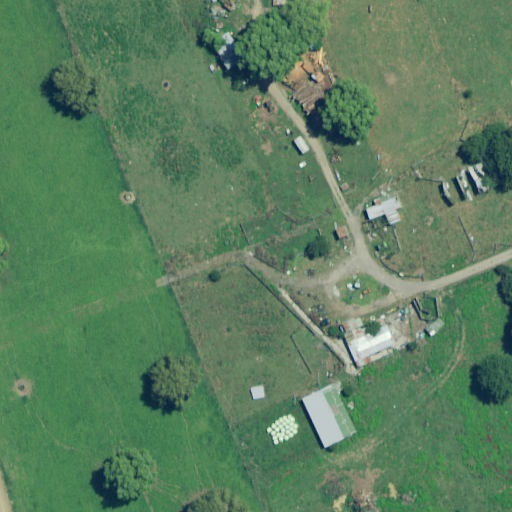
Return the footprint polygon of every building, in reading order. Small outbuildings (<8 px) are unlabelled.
[(247,60),(230,36),(214,47),(230,71),(247,60)] [(310,151),(301,137),(294,141),(304,155),(310,151)] [(504,185),(493,159),(470,169),(481,195),(504,185)] [(399,200),(367,210),(371,220),(367,221),(371,232),(391,225),(401,222),(397,210),(402,208),(399,200)] [(349,345),(368,337),(359,315),(340,322),(349,345)] [(368,337),(349,345),(359,369),(374,363),(371,356),(395,346),(388,329),(368,337)] [(358,434),(336,386),(304,401),(326,449),(358,434)] [(265,398),(263,387),(251,389),(254,401),(265,398)]
